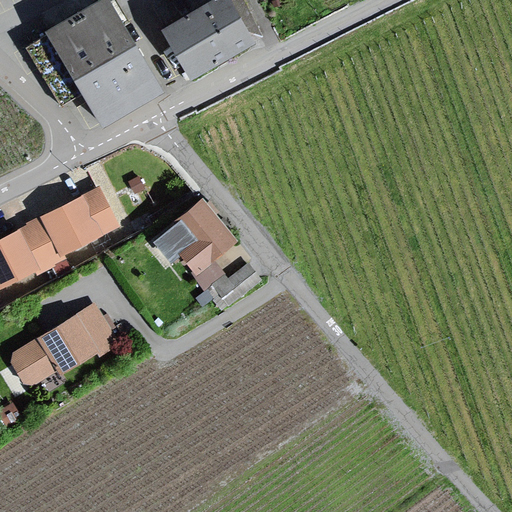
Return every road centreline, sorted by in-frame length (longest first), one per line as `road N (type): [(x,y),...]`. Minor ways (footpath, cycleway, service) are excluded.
road 1 (residential): [(154,116),(352,355)]
road 2 (unclassified): [(154,116),(389,0)]
road 3 (track): [(352,355),(488,511)]
road 4 (residential): [(0,64),(63,124),(81,154)]
